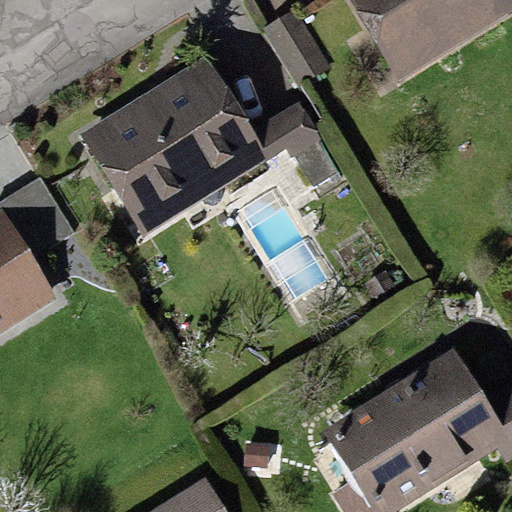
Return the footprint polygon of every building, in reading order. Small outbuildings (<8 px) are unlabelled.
[(494,0),(352,0),(398,79),(504,17),(494,0)] [(292,28),(267,42),(291,86),(317,72),(292,28)] [(199,72),(85,142),(143,236),(257,166),(199,72)] [(0,226),(0,225),(0,338),(51,306),(0,226)] [(442,370),(320,444),(361,511),(391,511),(487,454),(496,469),(511,459),(511,419),(499,399),(470,417),(442,370)] [(203,511),(194,497),(169,511),(203,511)]
